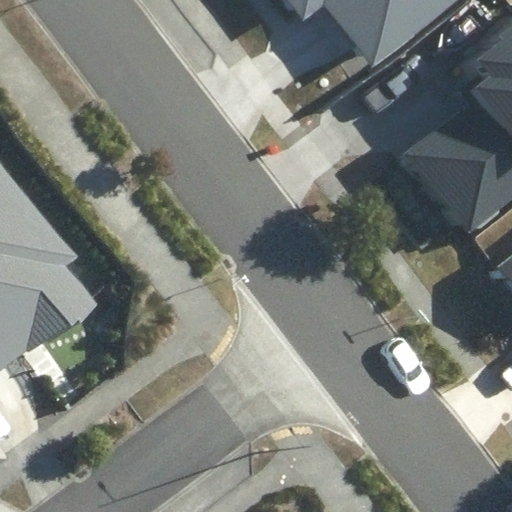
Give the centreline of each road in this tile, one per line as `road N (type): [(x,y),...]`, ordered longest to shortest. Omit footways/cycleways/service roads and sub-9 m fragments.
road 1 (residential): [(319,327),(71,0)]
road 2 (residential): [(60,511),(239,373),(319,327)]
road 3 (residential): [(465,511),(319,327)]
